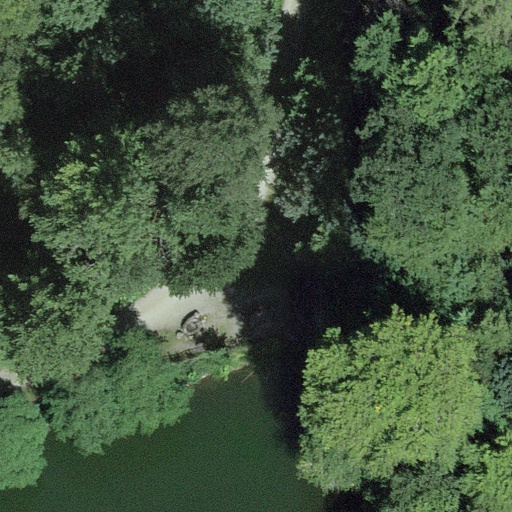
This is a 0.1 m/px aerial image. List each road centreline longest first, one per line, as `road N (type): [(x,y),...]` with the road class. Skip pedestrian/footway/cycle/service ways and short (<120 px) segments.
road 1 (track): [(503,511),(443,381),(375,150),(344,0)]
road 2 (track): [(299,0),(258,231),(144,302)]
road 3 (track): [(144,302),(0,368)]
